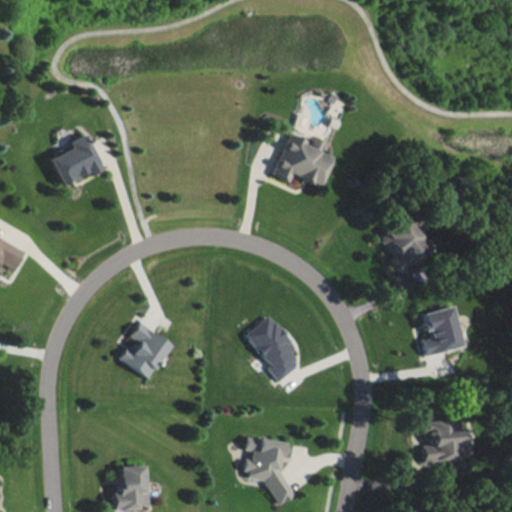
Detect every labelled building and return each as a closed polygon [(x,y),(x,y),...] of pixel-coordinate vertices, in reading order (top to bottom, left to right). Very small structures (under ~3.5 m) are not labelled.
[(266,173),(283,180),(285,174),(314,184),(325,155),(313,150),(317,140),(306,135),(303,140),(282,132),(266,173)] [(95,168),(78,133),(62,141),(64,147),(43,157),(55,182),(78,171),(80,175),(95,168)] [(399,215),(372,236),(387,255),(383,258),(394,271),(424,246),(399,215)] [(0,265),(7,269),(17,250),(0,241),(0,265)] [(416,311),(422,336),(415,338),(419,354),(455,345),(445,304),(416,311)] [(239,334),(275,379),(293,364),(284,353),(291,348),(264,314),(239,334)] [(124,335),(133,340),(128,348),(122,344),(114,357),(142,376),(165,343),(133,321),(124,335)] [(418,461),(446,460),(447,467),(467,466),(466,441),(459,442),(459,427),(455,427),(454,417),(416,419),(416,432),(427,432),(427,443),(418,444),(418,461)] [(279,441),(241,434),(240,443),(247,454),(239,459),(238,467),(244,476),(258,479),(273,503),(289,494),(274,469),(279,441)] [(112,465),(113,490),(106,491),(107,508),(141,507),(139,464),(112,465)]
